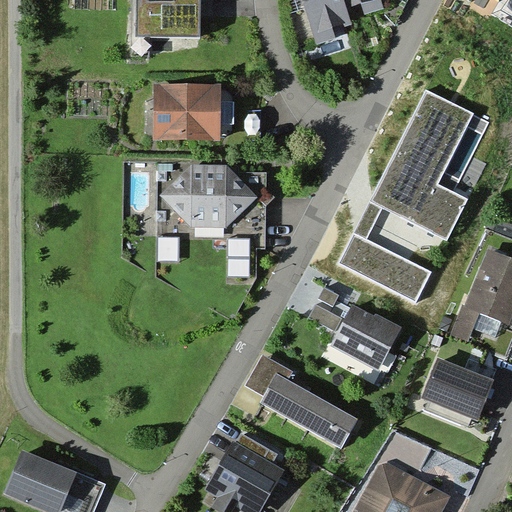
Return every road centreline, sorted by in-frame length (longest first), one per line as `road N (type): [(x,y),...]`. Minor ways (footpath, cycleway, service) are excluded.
road 1 (residential): [(159,496),(30,420),(13,382),(10,0)]
road 2 (residential): [(159,496),(210,415),(349,140)]
road 3 (residential): [(349,140),(294,102),(263,0)]
road 4 (residential): [(349,140),(430,0)]
